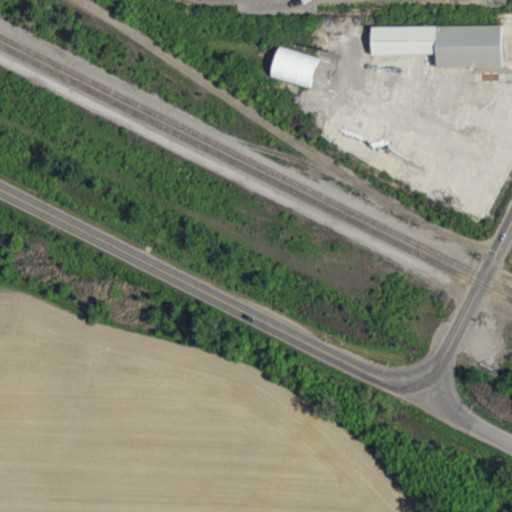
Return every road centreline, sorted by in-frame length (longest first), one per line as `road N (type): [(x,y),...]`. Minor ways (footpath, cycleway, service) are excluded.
road 1 (tertiary): [(0,185),(424,396)]
road 2 (tertiary): [(511,219),(424,396)]
